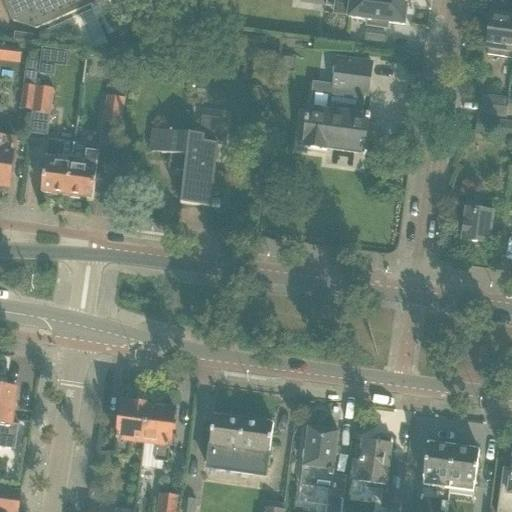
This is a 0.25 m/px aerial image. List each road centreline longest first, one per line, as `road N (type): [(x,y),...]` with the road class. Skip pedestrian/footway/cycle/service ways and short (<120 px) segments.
road 1 (secondary): [(79,319),(214,356),(511,396)]
road 2 (secondary): [(412,297),(89,255)]
road 3 (residential): [(453,0),(412,297)]
road 4 (residential): [(51,511),(79,319)]
